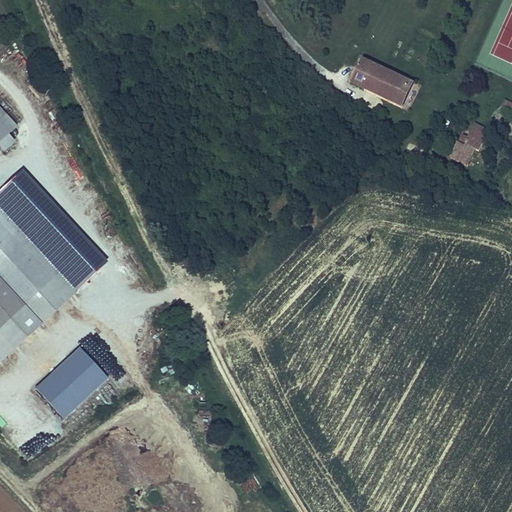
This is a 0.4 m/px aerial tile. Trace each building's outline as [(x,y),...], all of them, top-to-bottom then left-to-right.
[(402,107),(414,81),(362,56),(349,82),(402,107)] [(511,121),(511,124),(511,102),(504,98),(500,107),(511,112),(511,121)] [(0,108),(0,141),(17,126),(0,108)] [(449,156),(468,166),(476,150),(478,150),(489,129),(475,122),(467,137),(461,133),(449,156)] [(77,291),(0,207),(0,278),(42,323),(77,291)] [(0,362),(42,323),(0,278),(0,362)] [(56,343),(74,327),(61,312),(43,328),(56,343)] [(32,338),(23,346),(33,357),(42,350),(32,338)] [(80,354),(36,393),(63,423),(107,383),(80,354)]
